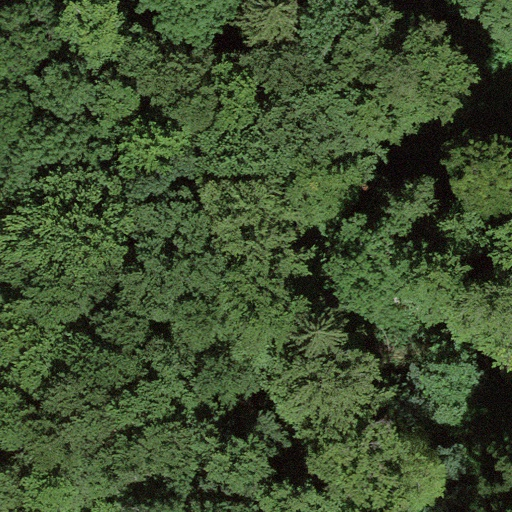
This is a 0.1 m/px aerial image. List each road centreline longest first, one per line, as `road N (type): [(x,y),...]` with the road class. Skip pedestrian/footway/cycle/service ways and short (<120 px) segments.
road 1 (track): [(129,437),(316,303),(511,212)]
road 2 (track): [(316,303),(418,327),(511,404)]
